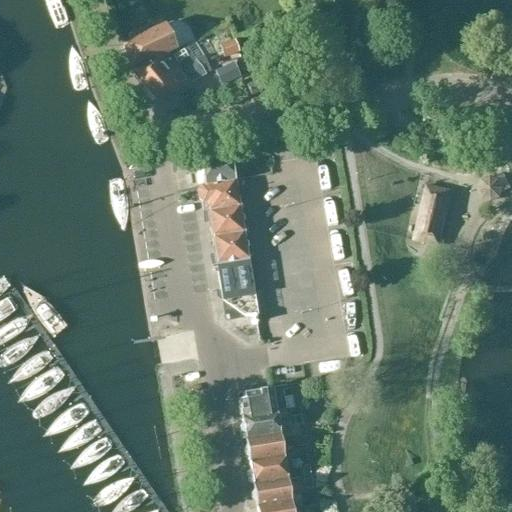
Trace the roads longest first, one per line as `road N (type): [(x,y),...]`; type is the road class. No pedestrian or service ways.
road 1 (residential): [(234,511),(211,365),(188,311),(163,143)]
road 2 (unclassified): [(163,143),(417,97),(511,94)]
